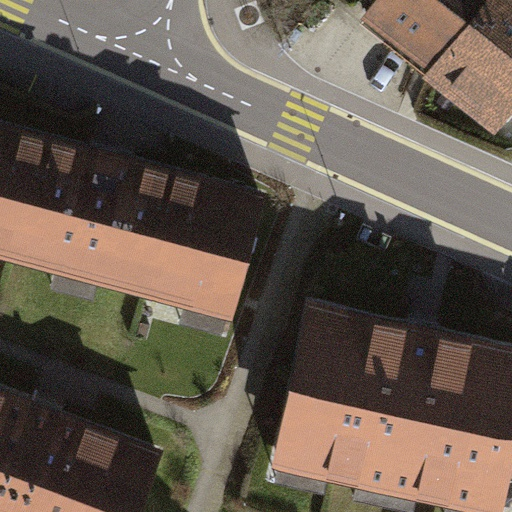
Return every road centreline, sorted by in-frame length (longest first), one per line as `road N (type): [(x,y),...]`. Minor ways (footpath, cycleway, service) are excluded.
road 1 (tertiary): [(511,222),(145,59)]
road 2 (tertiary): [(145,59),(15,0)]
